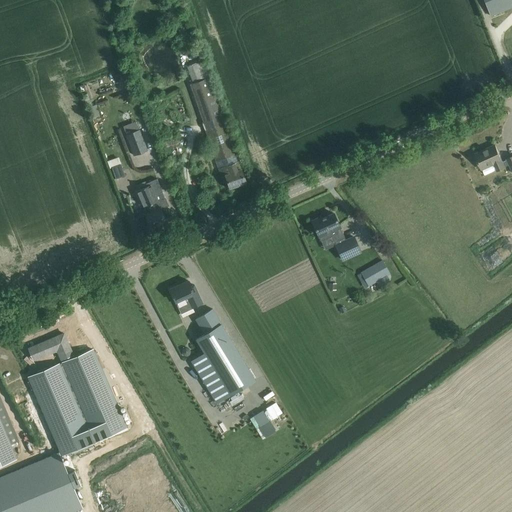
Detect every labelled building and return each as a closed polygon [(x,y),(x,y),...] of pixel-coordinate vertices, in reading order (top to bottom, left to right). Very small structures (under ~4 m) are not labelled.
[(511,0),(484,0),(491,16),(511,7),(511,0)] [(202,61),(187,66),(193,82),(189,84),(217,160),(220,159),(229,156),(230,156),(235,154),(202,61)] [(91,119),(99,115),(94,104),(86,108),(91,119)] [(147,150),(139,130),(125,135),(133,156),(147,150)] [(511,156),(507,159),(502,162),(501,160),(502,160),(495,145),(475,154),(481,169),(494,163),(497,171),(504,167),(510,164),(511,169),(511,156)] [(226,175),(222,177),(225,187),(229,186),(230,188),(246,183),(238,161),(232,163),(230,156),(229,156),(220,159),(226,175)] [(116,178),(125,175),(121,164),(112,167),(116,178)] [(145,181),(137,185),(139,191),(137,191),(144,207),(147,206),(150,213),(161,208),(161,209),(169,205),(165,198),(162,192),(163,191),(158,180),(157,179),(146,183),(145,181)] [(150,213),(145,215),(147,218),(151,228),(166,221),(162,212),(161,209),(161,208),(150,213)] [(342,239),(344,237),(339,225),(334,213),(321,219),(320,217),(312,221),(321,241),(328,238),(332,237),(334,242),(335,244),(343,241),(342,239)] [(354,235),(343,241),(335,244),(336,245),(342,260),(361,251),(354,235)] [(361,271),(368,286),(390,274),(382,260),(382,259),(361,271)] [(188,280),(170,289),(181,313),(202,303),(194,285),(191,286),(188,280)] [(255,381),(212,310),(197,320),(206,335),(196,341),(230,397),(255,381)] [(63,333),(36,345),(42,357),(57,350),(61,359),(72,354),(63,333)] [(183,349),(182,353),(184,355),(187,356),(189,354),(190,351),(189,348),(185,348),(183,349)] [(94,350),(28,378),(61,455),(127,427),(94,350)] [(25,385),(21,390),(25,393),(29,388),(25,385)] [(0,411),(4,410),(0,401),(0,463),(15,457),(0,424),(0,411)] [(274,431),(269,420),(281,413),(275,402),(250,416),(262,438),(274,431)] [(59,452),(0,476),(0,511),(71,511),(82,507),(59,452)]
